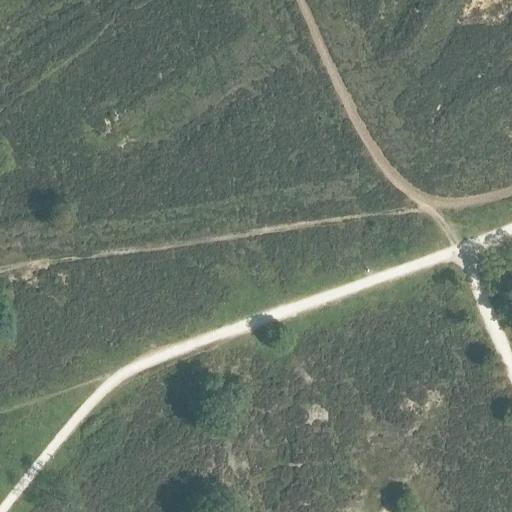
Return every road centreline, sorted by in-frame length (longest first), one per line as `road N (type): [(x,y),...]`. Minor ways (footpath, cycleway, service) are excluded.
road 1 (track): [(457,251),(428,206),(0,272)]
road 2 (unknown): [(306,0),(369,142),(428,206),(511,177)]
